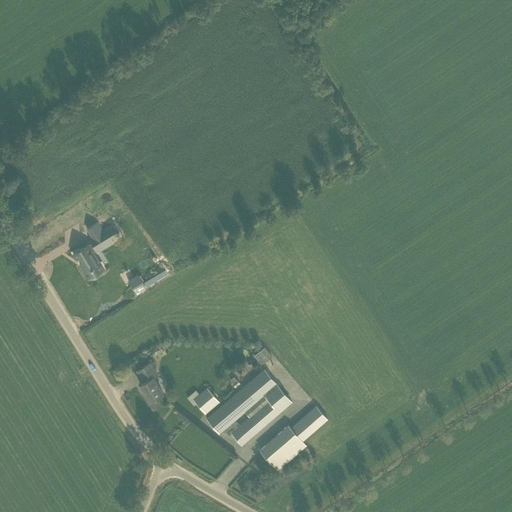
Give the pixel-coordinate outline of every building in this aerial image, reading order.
[(90,241),(73,252),(77,259),(79,258),(81,261),(79,262),(88,278),(103,268),(93,252),(96,251),(92,244),(104,237),(105,240),(110,236),(112,239),(119,235),(113,225),(103,231),(97,221),(86,228),(93,238),(89,240),(90,241)] [(91,297),(97,293),(84,271),(63,284),(84,317),(98,308),(91,297)] [(138,274),(128,280),(136,293),(146,287),(138,274)] [(254,355),(262,364),(273,355),(266,346),(254,355)] [(149,362),(145,365),(137,370),(144,381),(140,384),(145,393),(144,394),(153,409),(160,404),(156,397),(162,393),(153,377),(157,375),(149,362)] [(209,422),(218,433),(223,428),(229,435),(231,433),(241,444),(291,401),(264,369),(204,420),(207,424),(209,422)] [(219,401),(207,387),(197,395),(193,399),(205,413),(219,401)] [(302,440),(326,419),(315,406),(291,427),(288,424),(267,443),(259,449),(277,470),(285,463),(306,445),(302,440)]
